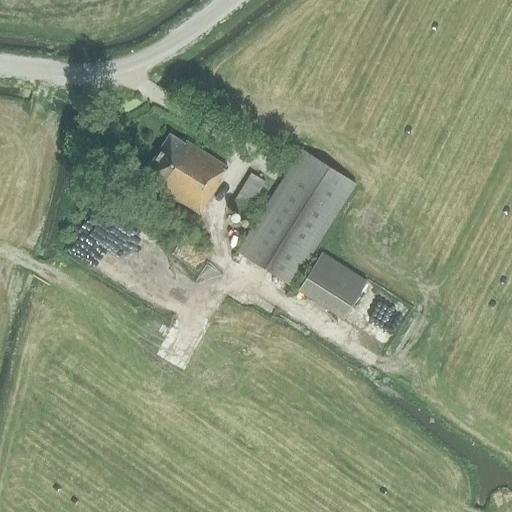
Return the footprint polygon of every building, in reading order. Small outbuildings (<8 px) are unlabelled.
[(143,175),(142,178),(199,214),(218,183),(216,182),(225,167),(185,141),(183,143),(168,134),(143,175)] [(236,251),(290,286),(355,184),(301,150),(243,241),(236,251)] [(250,173),(229,207),(244,216),(264,182),(250,173)] [(170,217),(187,227),(190,229),(197,218),(177,205),(170,217)] [(297,291),(342,319),(366,281),(321,253),(297,291)] [(166,312),(175,298),(132,270),(123,284),(166,312)] [(381,301),(367,330),(393,343),(407,313),(381,301)]
